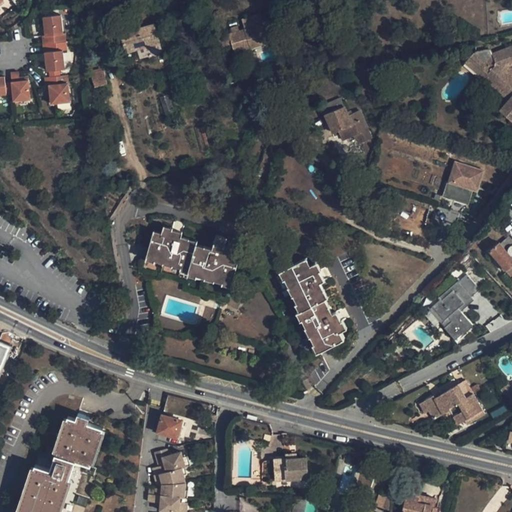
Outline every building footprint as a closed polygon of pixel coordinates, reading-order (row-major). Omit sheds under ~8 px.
[(43,43),(66,41),(66,32),(63,33),(61,14),(44,15),(45,34),(42,34),(43,43)] [(120,31),(122,41),(133,39),(135,46),(160,40),(155,21),(120,31)] [(234,31),(229,32),(218,36),(221,45),(232,42),(235,51),(271,40),(266,21),(240,29),(238,24),(232,25),(234,31)] [(133,39),(122,41),(124,49),(135,46),(133,39)] [(66,41),(43,43),(43,51),(45,50),(47,70),(49,70),(50,75),(60,75),(59,69),(65,68),(63,49),(67,48),(66,41)] [(472,54),(490,68),(482,79),(508,100),(500,110),(511,120),(511,119),(511,74),(504,68),(502,64),(511,59),(511,44),(490,54),(490,51),(472,54)] [(482,79),(490,68),(472,54),(464,64),(482,79)] [(511,69),(508,66),(511,64),(511,59),(502,64),(504,68),(511,74),(511,69)] [(93,69),(96,83),(108,80),(105,67),(93,69)] [(50,75),(45,76),(46,84),(49,84),(49,87),(50,95),(50,103),(69,101),(68,83),(69,83),(68,74),(60,75),(50,75)] [(0,93),(8,93),(8,92),(13,92),(12,81),(6,82),(6,76),(0,76),(0,93)] [(13,92),(14,100),(31,99),(29,80),(12,81),(13,92)] [(326,114),(334,132),(343,129),(347,138),(357,134),(360,142),(371,137),(359,110),(348,114),(344,106),(340,97),(322,106),(326,114)] [(475,189),(482,169),(453,159),(446,180),(470,188),(475,189)] [(117,183),(130,177),(121,161),(109,167),(117,183)] [(470,188),(446,180),(442,194),(466,202),(470,188)] [(223,281),(231,283),(237,261),(230,258),(231,255),(232,253),(223,250),(223,248),(213,245),(212,247),(205,246),(204,247),(203,250),(195,248),(196,245),(188,243),(190,238),(181,236),(182,232),(172,230),(171,232),(164,229),(163,233),(162,236),(153,233),(147,256),(155,258),(154,261),(163,263),(163,261),(173,264),(172,266),(181,269),(182,266),(189,268),(188,271),(196,273),(196,275),(204,278),(204,275),(215,278),(214,281),(223,283),(223,281)] [(489,250),(511,277),(511,260),(502,249),(511,241),(507,237),(498,244),(497,243),(489,250)] [(317,343),(321,351),(342,341),(338,332),(340,331),(343,330),(339,322),(340,321),(336,312),(333,314),(330,307),(328,308),(326,309),(322,301),(324,300),(320,293),(324,291),(320,282),(323,280),(320,273),(318,274),(313,265),(310,267),(308,268),(303,260),(282,271),(286,278),(284,279),(289,289),(291,288),(294,295),(293,296),(296,304),(299,303),(302,310),(301,311),(304,319),(302,320),(306,327),(308,326),(312,334),(310,336),(315,344),(317,343)] [(463,284),(473,294),(481,286),(467,271),(459,279),(463,284)] [(474,323),(459,307),(473,294),(463,284),(459,279),(449,287),(438,297),(440,300),(428,310),(441,323),(445,320),(448,324),(445,327),(456,339),(474,323)] [(434,391),(424,396),(435,416),(444,410),(451,407),(455,414),(459,421),(465,417),(472,414),(474,418),(486,411),(475,390),(471,385),(467,377),(446,388),(445,387),(434,392),(434,391)] [(478,381),(471,385),(475,390),(481,387),(478,381)] [(188,416),(191,400),(168,396),(165,411),(188,416)] [(432,417),(435,416),(424,396),(420,399),(424,407),(426,406),(432,417)] [(444,410),(448,418),(455,414),(451,407),(444,410)] [(164,414),(159,431),(179,437),(184,420),(164,414)] [(59,511),(77,461),(91,465),(103,427),(68,416),(50,469),(36,464),(18,511),(59,511)] [(185,456),(183,451),(173,454),(170,447),(158,452),(160,459),(166,457),(168,464),(162,466),(156,468),(158,475),(164,473),(185,466),(188,465),(185,456)] [(185,456),(188,465),(194,463),(190,454),(185,456)] [(166,457),(160,459),(162,466),(168,464),(166,457)] [(283,458),(272,459),(274,481),(306,479),(305,457),(293,458),(283,458)] [(164,473),(166,482),(190,481),(188,473),(185,466),(164,473)] [(160,483),(166,482),(164,473),(158,475),(160,483)] [(160,487),(154,486),(153,493),(184,496),(188,497),(188,488),(190,481),(166,482),(166,487),(160,487)] [(184,496),(153,493),(152,500),(164,501),(167,501),(167,509),(182,511),(184,501),(184,496)] [(378,493),(374,506),(383,509),(386,496),(378,493)] [(407,511),(406,511),(434,511),(436,502),(422,499),(423,497),(409,493),(405,511),(407,511)] [(182,511),(167,509),(166,511),(190,511),(192,502),(184,501),(182,511)]
